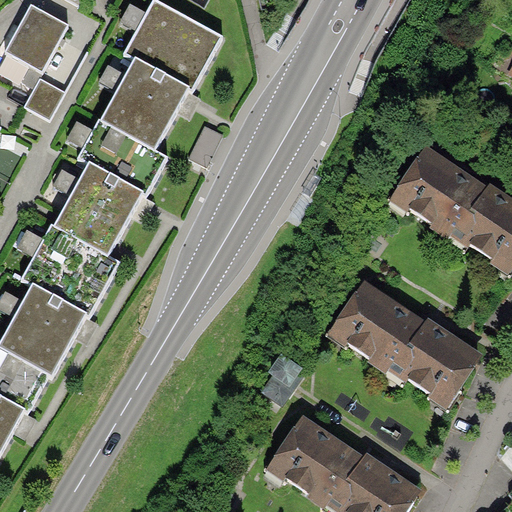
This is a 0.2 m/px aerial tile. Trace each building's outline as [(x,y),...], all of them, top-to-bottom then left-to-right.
[(234,34),(174,0),(156,0),(126,54),(138,61),(105,113),(171,150),(234,34)] [(35,1),(7,51),(48,74),(76,23),(35,1)] [(69,94),(42,80),(27,107),(54,121),(69,94)] [(87,174),(61,222),(69,229),(121,256),(159,188),(151,184),(171,150),(105,113),(75,168),(87,174)] [(212,162),(206,159),(218,134),(205,128),(189,160),(208,170),(212,162)] [(424,152),(390,208),(462,253),(466,247),(492,264),(489,269),(508,281),(511,274),(511,195),(489,181),(484,188),(424,152)] [(69,229),(4,345),(57,376),(126,261),(69,229)] [(364,282),(328,337),(397,381),(400,376),(430,395),(427,397),(449,411),(486,353),(428,316),(425,321),(364,282)] [(0,343),(0,475),(57,376),(4,345),(0,343)] [(272,378),(262,392),(284,407),(297,390),(293,387),(306,369),(283,353),(268,375),(272,378)] [(305,417),(269,472),(329,511),(411,511),(427,489),(370,452),(366,457),(305,417)]
